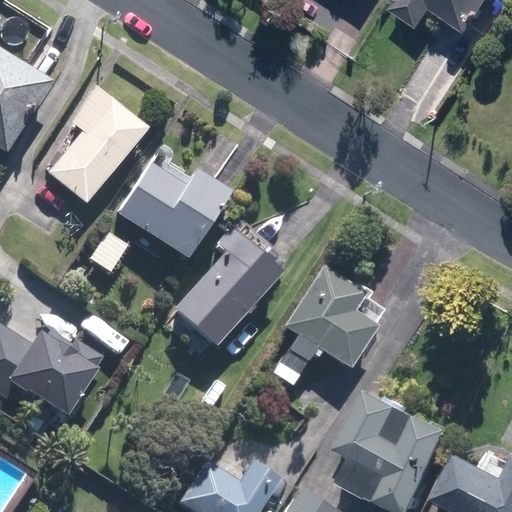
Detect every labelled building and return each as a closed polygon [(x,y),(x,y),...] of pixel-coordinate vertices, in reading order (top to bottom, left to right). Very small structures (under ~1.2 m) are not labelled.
[(468,33),(488,0),(394,0),(388,11),(419,30),(431,10),(468,33)] [(0,49),(0,155),(45,86),(7,62),(11,56),(0,49)] [(59,158),(41,178),(78,209),(142,133),(90,89),(43,144),(59,158)] [(110,218),(133,235),(125,246),(150,264),(158,252),(178,266),(225,199),(189,173),(186,177),(166,162),(169,159),(157,151),(110,218)] [(205,248),(216,258),(164,314),(205,352),(273,279),(234,242),(222,230),(205,248)] [(266,378),(284,390),(308,353),(341,374),(381,311),(315,269),(276,330),(290,340),(266,378)] [(24,345),(0,328),(0,389),(16,400),(18,398),(56,425),(100,362),(72,342),(69,346),(45,329),(36,342),(30,337),(24,345)] [(347,462),(335,488),(384,511),(409,511),(447,434),(363,394),(333,456),(347,462)] [(511,511),(511,463),(501,484),(455,458),(431,502),(449,511),(511,511)] [(251,511),(269,486),(240,466),(226,486),(195,465),(166,508),(172,511),(251,511)] [(336,511),(294,487),(279,511),(336,511)]
